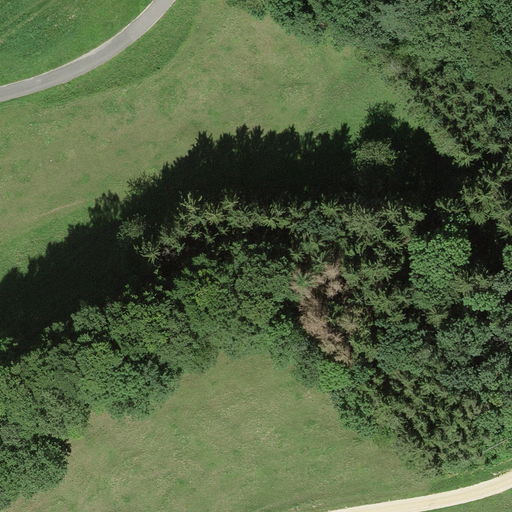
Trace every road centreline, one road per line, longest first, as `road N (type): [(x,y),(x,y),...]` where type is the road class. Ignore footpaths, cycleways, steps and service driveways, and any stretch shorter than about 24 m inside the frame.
road 1 (unclassified): [(162,0),(102,58),(0,94)]
road 2 (track): [(374,511),(511,481)]
